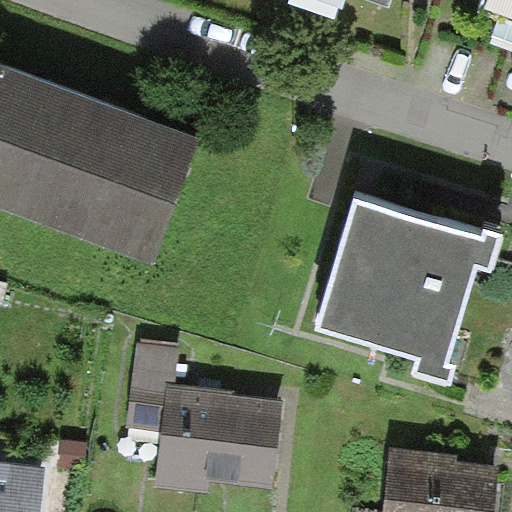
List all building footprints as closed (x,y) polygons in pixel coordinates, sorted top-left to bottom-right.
[(365,0),(393,9),(396,0),(365,0)] [(511,0),(487,0),(485,7),(511,16),(511,0)] [(0,60),(0,192),(150,245),(192,127),(0,60)] [(478,220),(353,183),(315,311),(413,340),(408,359),(447,370),(452,353),(441,350),(470,248),(487,253),(498,215),(481,210),(478,220)] [(481,322),(511,327),(511,260),(492,257),(481,322)] [(272,398),(163,383),(151,467),(261,482),(272,398)] [(455,445),(392,438),(383,511),(490,511),(497,456),(454,451),(455,445)] [(0,511),(37,511),(46,456),(0,449),(0,511)]
